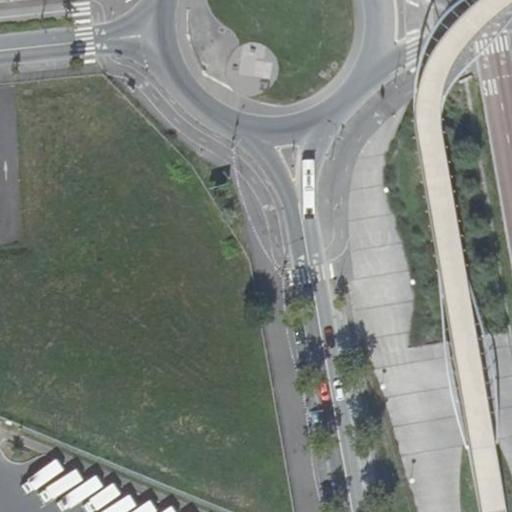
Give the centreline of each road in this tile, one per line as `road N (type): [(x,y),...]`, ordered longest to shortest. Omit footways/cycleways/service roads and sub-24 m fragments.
road 1 (secondary): [(288,132),(353,511)]
road 2 (secondary): [(160,34),(181,88),(206,112),(253,132),(288,132)]
road 3 (tertiary): [(0,51),(160,34)]
road 4 (secondary): [(374,64),(488,13)]
